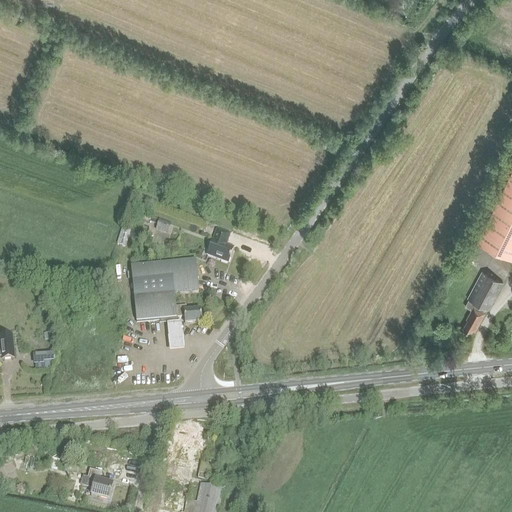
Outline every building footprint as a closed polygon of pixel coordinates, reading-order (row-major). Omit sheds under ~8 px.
[(511,165),(475,242),(511,260),(511,165)] [(171,225),(159,221),(156,230),(167,234),(171,225)] [(122,228),(117,245),(126,248),(131,231),(122,228)] [(228,234),(215,229),(206,255),(226,262),(231,247),(224,244),(228,234)] [(470,242),(465,255),(472,258),(478,246),(470,242)] [(194,260),(130,269),(137,324),(168,320),(168,324),(177,323),(176,318),(184,317),(185,325),(201,323),(200,310),(186,312),(186,307),(175,308),(173,295),(198,292),(194,260)] [(502,283),(481,271),(466,298),(469,299),(464,307),(471,310),(466,319),(468,320),(463,329),(470,334),(472,330),(475,331),(485,313),(483,312),(485,308),(488,310),(502,283)] [(166,323),(169,351),(184,350),(181,322),(166,323)] [(0,356),(1,356),(2,360),(14,359),(11,335),(0,336),(0,341),(0,344),(0,356)] [(55,362),(54,354),(34,355),(34,363),(55,362)] [(90,471),(87,478),(82,477),(80,485),(93,489),(91,496),(108,501),(113,486),(105,483),(106,481),(99,479),(101,474),(90,471)] [(215,511),(220,488),(200,484),(197,501),(187,499),(191,482),(164,477),(158,509),(173,511),(215,511)]
